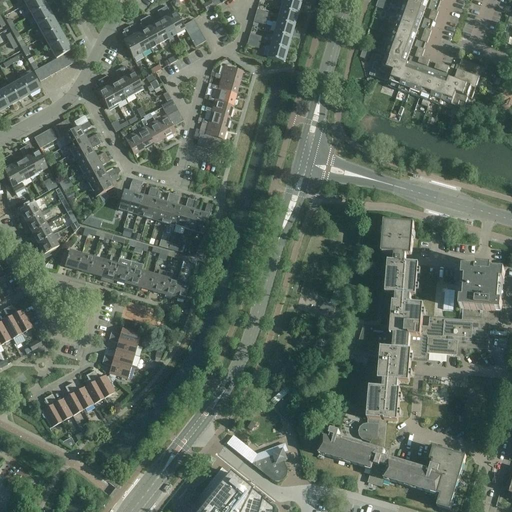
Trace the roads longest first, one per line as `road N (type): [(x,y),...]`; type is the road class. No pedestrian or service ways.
road 1 (tertiary): [(192,434),(251,332),(300,161)]
road 2 (residential): [(511,219),(300,161)]
road 3 (residential): [(190,123),(173,176),(163,181),(125,165),(79,92)]
road 4 (tertiary): [(300,161),(346,0)]
road 5 (residential): [(192,434),(281,499),(311,497)]
road 6 (residential): [(89,342),(99,295),(23,274)]
